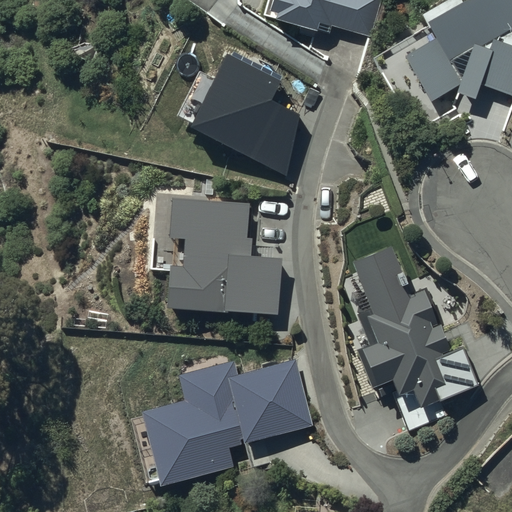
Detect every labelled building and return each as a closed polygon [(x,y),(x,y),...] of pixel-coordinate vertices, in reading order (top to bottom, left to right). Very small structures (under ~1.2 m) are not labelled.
[(267,0),(276,3),(274,11),(316,23),(318,18),(371,34),(380,0),(267,0)] [(511,19),(511,0),(426,0),(423,2),(453,54),(469,45),(458,78),(434,33),(405,48),(431,96),(457,81),(456,85),(474,91),(478,79),(511,89),(511,41),(491,34),(489,40),(481,38),(511,19)] [(282,81),(226,56),(189,129),(286,176),(301,114),(273,102),(282,81)] [(255,201),(172,195),(163,308),(277,317),(281,262),(250,259),(255,201)] [(394,227),(346,246),(356,272),(351,274),(375,334),(360,340),(362,343),(356,345),(358,351),(365,348),(376,378),(391,372),(397,389),(411,384),(420,405),(479,382),(463,341),(449,346),(424,283),(417,286),(394,227)] [(141,402),(157,477),(235,463),(232,444),(248,441),(247,433),(312,424),(295,355),(235,365),(234,358),(178,367),(183,394),(141,402)] [(357,511),(358,510),(295,502),(293,511),(357,511)]
